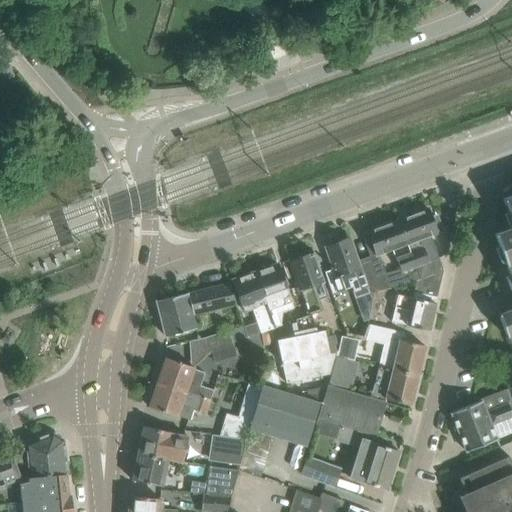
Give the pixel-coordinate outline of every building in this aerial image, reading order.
[(510,228),(494,234),(511,281),(511,309),(498,314),(507,337),(511,334),(511,195),(503,199),(508,213),(504,214),(510,228)] [(428,209),(397,220),(419,280),(442,273),(443,270),(438,257),(428,261),(420,238),(442,230),(437,218),(432,220),(428,209)] [(379,257),(359,265),(372,301),(372,300),(374,292),(388,288),(389,290),(417,281),(419,280),(397,220),(367,232),(370,240),(365,242),(371,257),(393,249),(401,270),(386,276),(379,257)] [(333,269),(324,272),(331,293),(350,286),(354,298),(368,293),(359,265),(349,238),(325,247),(333,269)] [(299,256),(289,260),(309,314),(321,310),(317,298),(327,295),(312,253),(313,252),(313,251),(309,253),(308,250),(298,254),(299,256)] [(278,264),(255,272),(275,328),(283,326),(279,315),(294,310),(278,264)] [(232,280),(239,299),(243,311),(252,308),(258,324),(256,325),(260,334),(260,333),(272,329),(275,328),(255,272),(232,280)] [(419,280),(417,281),(414,292),(436,297),(442,273),(419,280)] [(228,283),(156,301),(165,336),(196,328),(193,315),(236,304),(228,283)] [(387,320),(385,329),(400,332),(402,324),(428,330),(435,303),(412,298),(412,299),(398,296),(391,321),(387,320)] [(293,334),(293,337),(317,331),(311,315),(297,320),(298,323),(293,325),(296,333),(293,334)] [(384,342),(378,367),(418,376),(425,346),(398,340),(400,332),(385,329),(367,324),(364,337),(384,342)] [(272,329),(260,333),(263,346),(275,343),(272,329)] [(317,331),(293,337),(282,339),(282,340),(278,341),(287,383),(300,380),(301,384),(310,381),(310,378),(331,373),(336,357),(334,353),(329,354),(324,330),(317,331)] [(210,352),(233,345),(229,331),(206,338),(210,352)] [(341,336),(336,357),(353,362),(358,341),(341,336)] [(165,357),(156,383),(185,393),(209,400),(212,391),(200,386),(204,373),(193,369),(193,367),(165,357)] [(331,373),(327,386),(347,391),(349,386),(351,387),(358,363),(336,357),(331,373)] [(378,367),(375,380),(371,394),(385,398),(385,399),(394,401),(394,403),(408,406),(409,405),(411,405),(418,376),(378,367)] [(225,413),(218,435),(245,439),(250,423),(260,384),(247,382),(237,417),(225,413)] [(156,383),(148,407),(177,416),(188,420),(192,410),(204,414),(209,400),(185,393),(156,383)] [(260,384),(250,423),(274,430),(308,441),(319,401),(260,384)] [(327,386),(317,418),(339,425),(359,430),(377,436),(377,435),(375,435),(385,403),(366,397),(354,394),(347,391),(327,386)] [(491,425),(511,416),(511,403),(506,389),(479,399),(480,401),(451,413),(466,451),(496,439),(491,425)] [(317,418),(313,434),(335,440),(339,425),(317,418)] [(143,426),(137,454),(167,460),(167,461),(182,464),(187,436),(173,433),(143,426)] [(386,489),(398,450),(375,443),(377,436),(359,430),(356,441),(354,447),(358,448),(349,476),(363,480),(362,482),(386,489)] [(207,460),(239,465),(245,439),(218,435),(210,434),(207,460)] [(52,435),(20,447),(31,475),(32,475),(65,473),(62,441),(52,435)] [(0,486),(31,475),(20,447),(0,454),(0,486)] [(137,454),(131,480),(161,486),(167,461),(167,460),(137,454)] [(306,455),(300,472),(332,485),(339,468),(306,455)] [(511,511),(511,463),(509,456),(459,478),(465,493),(458,496),(465,511),(462,511),(511,511)] [(189,493),(205,493),(231,495),(238,470),(208,466),(206,482),(191,480),(189,493)] [(32,475),(31,475),(0,486),(0,511),(69,511),(65,473),(32,475)] [(316,511),(317,509),(326,511),(338,511),(343,501),(321,493),(320,498),(296,490),(289,511),(316,511)] [(202,495),(200,511),(215,511),(226,511),(231,495),(205,493),(204,495),(202,495)] [(129,496),(127,511),(176,511),(160,510),(160,498),(129,496)]
